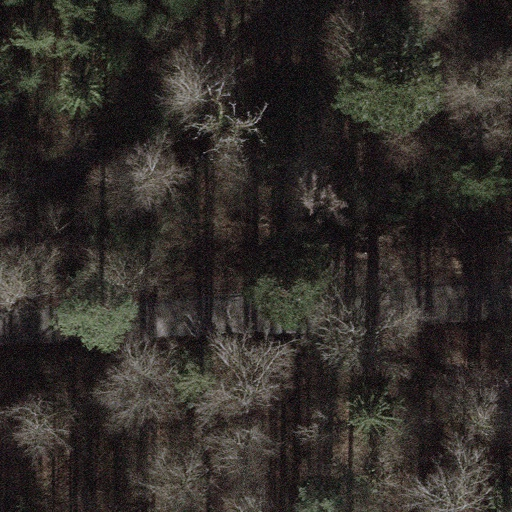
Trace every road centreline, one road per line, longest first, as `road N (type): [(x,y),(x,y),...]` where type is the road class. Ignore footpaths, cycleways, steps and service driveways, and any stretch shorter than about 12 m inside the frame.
road 1 (track): [(0,335),(511,307)]
road 2 (track): [(398,313),(511,368)]
